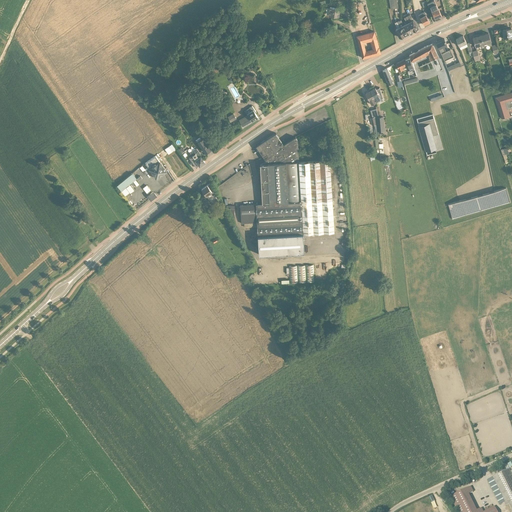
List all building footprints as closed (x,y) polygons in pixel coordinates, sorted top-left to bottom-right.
[(432,12),(434,18),(441,15),(438,9),(436,4),(434,0),(427,4),(428,7),(430,7),(432,12)] [(330,7),(329,16),(339,17),(340,9),(330,7)] [(418,14),(420,17),(424,25),(429,22),(426,15),(424,12),(418,14)] [(408,17),(407,18),(414,31),(418,28),(413,20),(411,21),(409,18),(408,18),(408,17)] [(407,23),(404,25),(409,33),(414,31),(407,18),(406,19),(405,20),(407,23)] [(398,22),(397,23),(404,36),(409,33),(404,25),(402,26),(400,23),(399,23),(398,22)] [(404,36),(397,23),(396,24),(397,24),(396,25),(398,28),(396,29),(400,38),(404,36)] [(511,36),(511,32),(511,28),(502,30),(504,38),(511,36)] [(356,36),(362,58),(380,53),(374,31),(356,36)] [(483,44),(487,43),(491,42),(488,33),(480,35),(483,44)] [(456,39),(459,46),(466,43),(463,35),(456,39)] [(475,46),(483,44),(480,35),(473,38),(475,46)] [(443,39),(436,43),(441,53),(444,61),(453,57),(450,49),(446,51),(443,46),(447,45),(444,39),(443,39)] [(410,55),(410,56),(412,60),(428,53),(430,57),(437,54),(432,44),(425,47),(410,55)] [(412,60),(410,56),(406,58),(408,64),(408,66),(410,70),(413,69),(413,68),(414,68),(412,60)] [(403,69),(407,67),(408,66),(408,64),(406,58),(396,63),(399,71),(403,69)] [(447,67),(449,71),(461,66),(459,62),(447,67)] [(383,70),(388,85),(393,84),(391,80),(392,80),(387,68),(383,70)] [(178,86),(173,90),(177,96),(182,92),(178,86)] [(375,88),(371,90),(377,102),(379,100),(381,99),(379,95),(378,93),(376,88),(375,88)] [(377,102),(371,90),(365,93),(369,101),(371,105),(377,102)] [(497,105),(506,103),(508,110),(511,108),(511,92),(495,98),(497,105)] [(249,108),(244,111),(247,116),(240,121),(243,127),(258,117),(255,113),(256,112),(252,106),(249,108)] [(376,109),(370,110),(372,116),(372,118),(375,117),(378,116),(376,109)] [(234,114),(228,117),(230,122),(236,119),(234,114)] [(434,118),(418,123),(425,147),(435,144),(431,132),(437,131),(434,118)] [(180,134),(184,131),(178,123),(174,126),(180,134)] [(303,234),(334,232),(330,160),(299,162),(298,141),(295,137),(283,145),(276,133),(256,146),(266,161),(260,165),(262,204),(256,204),(240,205),(241,223),(253,223),(257,223),(257,227),(259,255),(304,252),(303,234)] [(198,142),(206,153),(211,149),(208,146),(210,145),(205,137),(198,142)] [(167,146),(171,152),(176,149),(173,143),(167,146)] [(205,162),(204,160),(201,156),(199,158),(194,152),(191,154),(192,156),(189,158),(196,168),(205,162)] [(145,163),(149,169),(156,179),(167,171),(160,161),(160,162),(156,156),(145,163)] [(132,175),(121,184),(117,187),(121,191),(124,189),(124,188),(135,179),(132,175)] [(218,202),(216,199),(217,198),(214,195),(213,196),(210,193),(212,192),(212,191),(214,189),(210,183),(202,189),(211,202),(214,205),(218,202)] [(506,188),(448,204),(448,206),(445,206),(446,207),(448,206),(452,219),(510,203),(506,188)] [(233,224),(235,224),(234,206),(225,206),(226,209),(233,224)] [(305,266),(306,283),(314,282),(313,265),(305,266)] [(289,266),(290,283),(298,283),(297,266),(289,266)] [(297,266),(298,283),(306,283),(305,266),(297,266)] [(500,504),(505,502),(506,506),(509,504),(511,509),(511,461),(507,464),(509,469),(492,477),(487,480),(500,504)] [(457,511),(496,511),(495,507),(485,511),(482,511),(481,509),(476,511),(468,495),(473,493),(471,488),(451,498),(457,511)]
